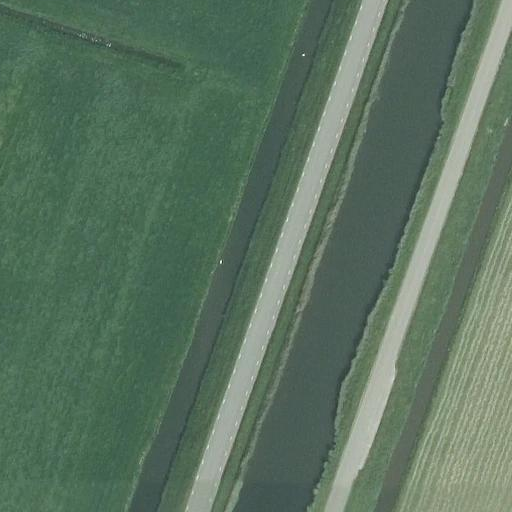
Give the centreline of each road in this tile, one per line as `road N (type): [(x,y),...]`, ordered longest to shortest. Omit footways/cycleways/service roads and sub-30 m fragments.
road 1 (tertiary): [(195,511),(373,0)]
road 2 (unclassified): [(337,511),(511,23)]
